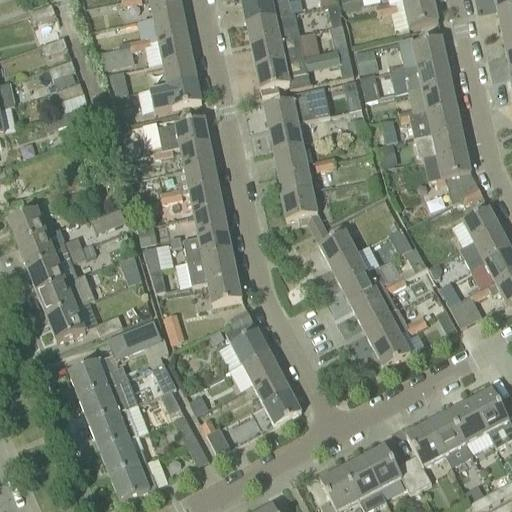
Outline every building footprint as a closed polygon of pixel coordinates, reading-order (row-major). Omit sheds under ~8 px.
[(123,12),(133,10),(131,0),(121,2),(123,12)] [(141,0),(131,0),(133,10),(143,8),(141,0)] [(183,18),(179,0),(157,0),(149,2),(154,24),(183,18)] [(267,0),(240,6),(245,28),(276,22),(277,22),(291,19),(287,0),(267,0)] [(336,0),(318,0),(322,12),(338,8),(336,0)] [(361,0),(354,0),(341,3),(344,15),(364,11),(361,0)] [(400,0),(403,11),(404,11),(434,5),(432,0),(400,0)] [(511,0),(493,0),(497,15),(511,11),(511,0)] [(404,11),(408,34),(439,28),(434,5),(404,11)] [(396,7),(388,9),(386,10),(388,20),(391,20),(398,18),(397,13),(396,7)] [(332,28),(342,25),(341,21),(342,21),(340,9),(328,12),(332,28)] [(52,10),(30,18),(34,30),(56,21),(52,10)] [(379,22),(388,20),(386,10),(376,12),(379,22)] [(511,11),(497,15),(502,37),(511,35),(511,11)] [(188,41),(183,18),(154,24),(159,47),(188,41)] [(276,22),(245,28),(250,51),(300,40),(296,19),(295,18),(291,19),(277,22),(276,22)] [(507,60),(511,58),(511,35),(502,37),(507,60)] [(338,56),(338,58),(349,56),(344,38),(332,40),(336,57),(338,56)] [(300,40),(250,51),(256,73),(305,62),(300,40)] [(193,63),(188,41),(159,47),(163,69),(193,63)] [(140,45),(142,55),(152,53),(150,43),(140,45)] [(412,44),(398,48),(403,70),(404,76),(410,74),(447,67),(442,43),(413,50),(412,44)] [(68,56),(64,44),(42,52),(46,64),(68,56)] [(131,58),(133,57),(142,55),(140,45),(130,47),(131,52),(131,58)] [(131,58),(131,52),(97,60),(103,77),(136,69),(133,57),(131,58)] [(359,81),(379,77),(373,55),(354,60),(359,81)] [(354,82),(349,56),(338,58),(344,85),(354,82)] [(305,62),(256,73),(261,97),(262,102),(279,98),(278,93),(290,90),(292,96),(314,92),(313,91),(311,91),(305,62)] [(193,63),(163,69),(168,93),(198,87),(193,63)] [(50,75),(54,86),(76,78),(72,67),(50,75)] [(404,81),(408,99),(409,99),(409,98),(421,95),(452,89),(447,67),(410,74),(404,76),(403,70),(399,71),(401,81),(404,81)] [(390,73),(392,83),(401,81),(399,71),(390,73)] [(168,93),(151,96),(155,119),(173,115),(202,109),(198,87),(168,93)] [(377,88),(363,92),(366,108),(381,105),(377,88)] [(0,116),(1,116),(16,113),(11,89),(0,91),(0,116)] [(421,95),(426,118),(457,111),(452,89),(421,95)] [(80,90),(58,97),(62,108),(84,100),(80,90)] [(298,129),(307,128),(316,125),(310,98),(292,101),(293,106),(264,112),(269,135),(298,129)] [(359,101),(347,104),(350,118),(362,115),(359,101)] [(415,144),(462,134),(457,111),(426,118),(420,119),(419,115),(413,116),(409,117),(411,127),(415,144)] [(401,129),(411,127),(409,117),(399,119),(401,129)] [(71,131),(67,119),(44,128),(49,139),(71,131)] [(158,134),(162,152),(164,162),(174,160),(173,155),(180,153),(180,154),(210,148),(205,124),(158,134)] [(366,137),(363,124),(348,127),(350,141),(366,137)] [(269,135),(274,158),(303,152),(298,129),(269,135)] [(60,136),(65,149),(74,146),(70,133),(60,136)] [(467,156),(462,134),(415,144),(420,166),(425,166),(424,165),(467,156)] [(180,154),(185,177),(215,170),(210,148),(180,154)] [(110,168),(103,150),(81,159),(88,176),(98,173),(104,170),(110,168)] [(393,150),(378,154),(383,175),(398,172),(393,150)] [(153,154),(155,164),(164,162),(162,152),(153,154)] [(303,152),(274,158),(279,180),(307,174),(303,152)] [(126,153),(114,156),(116,166),(128,163),(126,153)] [(430,189),(443,186),(447,185),(454,210),(463,206),(461,202),(469,197),(474,206),(482,201),(478,193),(472,179),(467,156),(424,165),(425,166),(430,189)] [(327,175),(328,175),(337,173),(335,164),(325,166),(327,175)] [(315,168),(317,178),(327,175),(325,166),(315,168)] [(215,170),(185,177),(177,178),(180,196),(171,197),(173,208),(183,206),(182,201),(190,199),(219,193),(215,170)] [(312,196),(307,174),(279,180),(283,202),(312,196)] [(380,200),(376,184),(367,186),(370,202),(380,200)] [(219,193),(190,199),(194,222),(224,215),(219,193)] [(308,229),(313,237),(323,232),(317,221),(312,196),(283,202),(281,203),(287,228),(298,225),(299,231),(308,229)] [(173,208),(171,197),(162,199),(164,209),(173,208)] [(465,210),(474,206),(469,197),(461,202),(463,206),(465,210)] [(64,205),(49,211),(54,223),(65,218),(68,217),(64,205)] [(110,215),(117,232),(126,228),(119,211),(110,215)] [(501,235),(490,214),(489,214),(463,228),(474,249),(501,235)] [(224,215),(194,222),(199,244),(229,238),(224,215)] [(37,216),(9,227),(18,252),(47,240),(37,216)] [(158,249),(154,231),(139,235),(142,252),(158,249)] [(474,249),(460,256),(471,277),(511,255),(501,235),(474,249)] [(356,258),(351,247),(346,238),(331,246),(325,236),(314,241),(320,251),(320,252),(330,272),(356,258)] [(189,270),(233,260),(229,238),(199,244),(184,247),(189,270)] [(47,240),(18,252),(28,276),(82,254),(79,244),(64,249),(52,254),(47,240)] [(412,256),(405,242),(392,248),(399,262),(405,259),(412,256)] [(172,254),(182,252),(181,243),(171,245),(172,254)] [(82,254),(28,276),(37,300),(78,284),(73,271),(87,265),(97,262),(93,251),(83,255),(82,254)] [(157,253),(143,256),(150,278),(162,276),(162,275),(157,253)] [(511,256),(511,255),(471,277),(479,293),(487,289),(489,293),(496,289),(496,290),(511,281),(511,256)] [(368,279),(357,258),(356,258),(330,272),(341,293),(368,279)] [(193,292),(208,289),(238,283),(233,260),(189,270),(193,292)] [(422,263),(411,269),(412,273),(416,280),(428,273),(422,263)] [(429,275),(434,285),(440,282),(442,276),(439,269),(429,275)] [(368,279),(341,293),(352,313),(386,295),(383,291),(387,289),(378,273),(380,273),(379,273),(368,279)] [(162,276),(150,278),(153,289),(165,286),(162,276)] [(78,284),(37,300),(47,324),(75,313),(75,314),(89,308),(96,305),(86,280),(85,281),(78,284)] [(478,294),(482,302),(491,297),(493,301),(500,297),(506,310),(507,311),(511,307),(511,281),(496,290),(496,289),(489,293),(487,289),(479,293),(478,294)] [(213,312),(242,306),(238,283),(208,289),(213,312)] [(406,291),(401,283),(393,287),(397,296),(406,291)] [(352,313),(363,334),(389,320),(398,315),(390,300),(397,296),(393,287),(392,286),(387,289),(383,291),(386,295),(352,313)] [(451,288),(440,294),(450,313),(461,308),(451,288)] [(482,302),(478,294),(469,298),(471,302),(474,307),(482,302)] [(482,323),(474,307),(471,302),(470,303),(461,308),(450,313),(461,334),(482,323)] [(85,338),(75,314),(75,313),(47,324),(57,349),(85,338)] [(248,317),(230,326),(234,334),(252,324),(248,317)] [(179,320),(165,323),(170,350),(185,347),(179,320)] [(400,340),(389,320),(363,334),(373,354),(400,340)] [(102,342),(124,333),(119,322),(99,330),(97,331),(98,333),(102,342)] [(423,322),(413,327),(419,337),(428,332),(423,322)] [(226,338),(232,350),(243,371),(269,357),(258,336),(252,324),(234,334),(226,338)] [(115,367),(117,367),(162,349),(161,347),(162,347),(154,327),(107,346),(113,361),(115,367)] [(413,327),(405,332),(410,341),(419,337),(413,327)] [(442,333),(447,342),(448,342),(457,336),(452,327),(442,333)] [(214,351),(224,345),(219,336),(209,343),(214,351)] [(384,375),(411,361),(400,340),(373,354),(384,375)] [(280,377),(269,357),(243,371),(254,391),(280,377)] [(99,367),(69,378),(79,404),(117,390),(127,386),(123,374),(119,375),(112,378),(105,381),(99,367)] [(164,371),(152,376),(160,391),(161,392),(173,387),(165,371),(164,371)] [(280,377),(254,391),(264,412),(291,398),(280,377)] [(90,430),(127,416),(138,412),(134,401),(134,398),(129,386),(127,386),(117,390),(79,404),(90,430)] [(493,396),(471,408),(488,439),(494,450),(496,455),(511,446),(511,411),(503,416),(493,396)] [(165,400),(160,402),(169,420),(181,416),(171,397),(165,400)] [(275,433),(302,419),(291,398),(264,412),(275,433)] [(209,416),(201,401),(189,407),(197,422),(209,416)] [(450,419),(466,451),(488,439),(471,408),(450,419)] [(137,442),(127,416),(90,430),(100,457),(130,445),(137,442)] [(450,419),(428,430),(445,462),(452,474),(473,463),(466,451),(450,419)] [(177,426),(174,427),(175,428),(183,443),(193,438),(185,422),(177,426)] [(206,442),(207,442),(218,436),(212,425),(200,431),(206,442)] [(428,430),(407,442),(417,461),(406,467),(421,494),(432,489),(423,473),(445,462),(428,430)] [(220,435),(218,436),(207,442),(218,463),(231,456),(220,435)] [(135,459),(130,445),(100,457),(111,483),(148,468),(142,456),(135,459)] [(198,446),(188,452),(199,473),(209,467),(198,446)] [(396,472),(386,453),(364,464),(381,496),(402,485),(410,500),(421,494),(406,467),(396,472)] [(343,476),(359,507),(361,511),(380,511),(387,509),(381,496),(364,464),(343,476)] [(111,483),(121,509),(158,494),(148,468),(111,483)] [(343,476),(321,487),(331,507),(321,511),(349,511),(359,507),(343,476)] [(496,507),(511,498),(511,486),(491,498),(496,507)] [(471,511),(487,511),(496,507),(491,498),(470,509),(471,511)]
